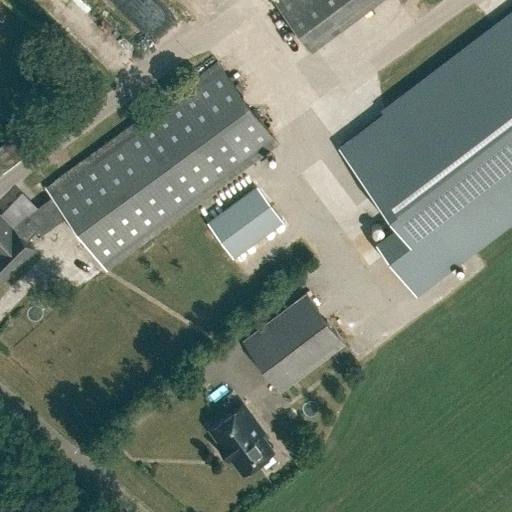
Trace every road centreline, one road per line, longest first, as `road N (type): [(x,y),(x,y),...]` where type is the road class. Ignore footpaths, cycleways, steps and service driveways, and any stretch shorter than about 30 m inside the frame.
road 1 (unknown): [(0,179),(198,32),(220,25),(245,30),(296,103),(443,0)]
road 2 (unclassified): [(143,511),(0,389)]
road 3 (unknown): [(296,103),(361,216)]
